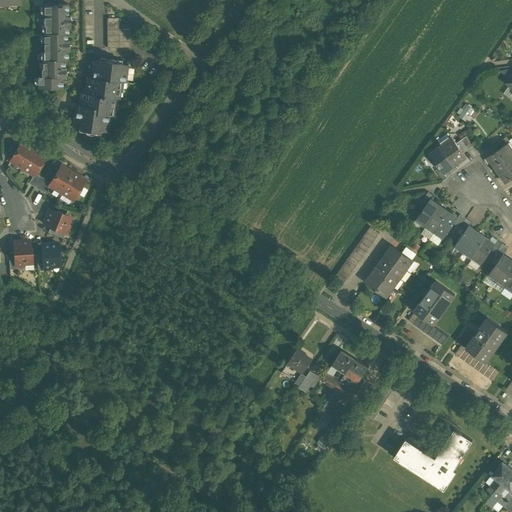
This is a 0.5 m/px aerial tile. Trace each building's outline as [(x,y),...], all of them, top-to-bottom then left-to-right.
[(58,6),(44,6),(44,25),(45,25),(45,33),(67,33),(68,33),(68,26),(70,26),(69,15),(68,15),(68,4),(58,4),(58,6)] [(118,30),(118,18),(107,18),(107,48),(119,47),(118,30)] [(130,47),(130,29),(118,30),(119,47),(130,47)] [(45,33),(44,33),(44,60),(64,60),(68,60),(68,51),(69,51),(68,39),(67,39),(67,33),(45,33)] [(65,66),(64,60),(44,60),(42,60),(42,68),(41,68),(41,76),(37,76),(38,88),(62,88),(62,78),(66,78),(65,66)] [(105,61),(93,60),(91,77),(89,76),(88,81),(86,81),(85,89),(87,89),(87,93),(83,93),(116,98),(120,99),(121,88),(119,88),(120,81),(126,82),(128,65),(116,63),(117,62),(112,61),(109,61),(105,60),(105,61)] [(116,98),(83,93),(82,98),(80,98),(78,110),(74,109),(72,127),(84,128),(83,130),(88,130),(88,131),(91,131),(95,131),(96,130),(107,132),(109,115),(111,115),(112,108),(114,108),(116,98)] [(60,100),(56,97),(52,103),(56,106),(60,100)] [(457,113),(466,120),(475,109),(466,102),(457,113)] [(455,137),(458,140),(466,134),(463,131),(455,137)] [(466,136),(461,139),(468,149),(473,146),(466,136)] [(452,137),(441,146),(455,165),(466,157),(463,153),(456,143),(452,137)] [(506,137),(495,144),(498,149),(507,143),(508,144),(510,142),(506,137)] [(461,139),(456,143),(463,153),(468,149),(461,139)] [(20,144),(15,141),(9,151),(14,154),(20,144)] [(33,149),(22,141),(20,144),(14,154),(10,160),(22,168),(33,149)] [(498,149),(488,155),(494,165),(511,152),(511,149),(508,144),(507,143),(498,149)] [(455,165),(441,146),(429,154),(443,173),(455,165)] [(45,156),(33,149),(22,168),(33,175),(34,175),(35,173),(45,156)] [(511,152),(494,165),(500,173),(511,165),(511,152)] [(511,165),(500,173),(506,182),(511,178),(511,165)] [(73,173),(61,166),(50,183),(49,184),(50,185),(50,187),(54,189),(56,189),(61,192),(73,173)] [(40,176),(35,173),(34,175),(33,175),(28,183),(34,186),(40,176)] [(85,180),(73,173),(61,192),(66,195),(66,197),(70,200),(73,199),(85,180)] [(45,179),(40,176),(34,186),(39,190),(45,179)] [(50,183),(45,179),(39,190),(44,193),(50,185),(49,184),(50,183)] [(428,192),(421,201),(427,205),(430,199),(433,195),(428,192)] [(427,205),(416,219),(426,226),(440,206),(430,199),(427,205)] [(440,206),(426,226),(435,232),(448,212),(440,206)] [(56,212),(50,209),(44,224),(50,226),(65,232),(68,226),(66,223),(68,216),(63,214),(61,212),(59,211),(56,212)] [(448,212),(435,232),(443,238),(453,224),(457,218),(448,212)] [(459,214),(457,218),(453,224),(459,228),(466,219),(459,214)] [(466,219),(459,228),(465,232),(468,226),(471,222),(466,219)] [(65,232),(50,226),(48,232),(63,238),(65,232)] [(370,226),(334,278),(342,284),(379,233),(370,226)] [(465,232),(455,246),(464,252),(477,232),(468,226),(465,232)] [(477,232),(464,252),(472,258),(486,238),(477,232)] [(486,238),(472,258),(481,264),(490,250),(494,244),(486,238)] [(29,240),(14,241),(14,252),(15,264),(16,264),(22,264),(24,261),(31,260),(30,254),(32,252),(32,249),(30,247),(29,240)] [(494,244),(490,250),(496,253),(502,244),(497,241),(494,244)] [(58,243),(42,244),(42,249),(43,267),(50,267),(53,264),(59,263),(59,257),(61,255),(60,252),(58,250),(58,243)] [(502,244),(496,253),(501,257),(502,255),(507,248),(502,244)] [(412,260),(392,246),(385,255),(405,270),(412,260)] [(405,270),(385,255),(379,264),(399,278),(405,270)] [(511,261),(502,255),(501,257),(489,274),(498,280),(511,261)] [(511,261),(498,280),(506,286),(511,277),(511,261)] [(399,278),(379,264),(373,273),(393,287),(399,278)] [(393,287),(373,273),(366,283),(385,297),(393,287)] [(436,281),(414,311),(420,315),(433,324),(454,295),(436,281)] [(415,311),(409,321),(413,324),(420,315),(415,311)] [(433,324),(420,315),(413,324),(442,345),(449,335),(433,324)] [(487,318),(466,348),(485,361),(506,331),(487,318)] [(466,348),(461,344),(455,354),(493,381),(500,372),(485,361),(466,348)] [(306,353),(298,348),(288,363),(303,373),(312,359),(305,354),(306,353)] [(337,357),(333,364),(338,367),(346,373),(355,359),(342,350),(339,355),(337,357)] [(368,367),(355,359),(346,373),(351,376),(353,377),(359,381),(361,378),(366,370),(368,367)] [(333,364),(328,372),(332,375),(338,367),(333,364)] [(338,367),(332,375),(338,379),(341,381),(346,373),(338,367)] [(306,377),(299,386),(306,391),(317,375),(310,370),(306,377)] [(332,375),(328,372),(323,379),(333,387),(338,379),(332,375)] [(401,376),(395,372),(392,376),(398,380),(401,376)] [(346,373),(341,381),(346,384),(351,376),(346,373)] [(301,374),(295,383),(299,386),(306,377),(301,374)] [(346,384),(341,381),(336,388),(348,397),(353,389),(346,384)] [(384,382),(364,412),(374,419),(393,388),(384,382)] [(352,414),(341,406),(333,417),(336,419),(344,425),(352,414)] [(275,415),(269,412),(266,416),(272,420),(275,415)] [(344,425),(336,419),(317,442),(319,444),(324,448),(325,448),(344,425)] [(439,460),(436,458),(434,461),(420,451),(421,448),(406,439),(394,456),(445,489),(456,471),(454,469),(473,440),(455,429),(445,444),(448,446),(439,460)] [(503,462),(492,475),(496,478),(501,482),(511,469),(503,462)] [(511,468),(511,469),(501,482),(510,489),(511,489),(511,487),(511,468)] [(496,478),(491,486),(496,490),(501,482),(496,478)] [(506,486),(501,482),(496,490),(501,493),(505,488),(506,486)] [(504,496),(500,502),(505,505),(508,502),(511,496),(511,489),(510,489),(508,491),(504,496)] [(501,493),(496,490),(486,501),(493,507),(498,500),(502,494),(501,493)]
